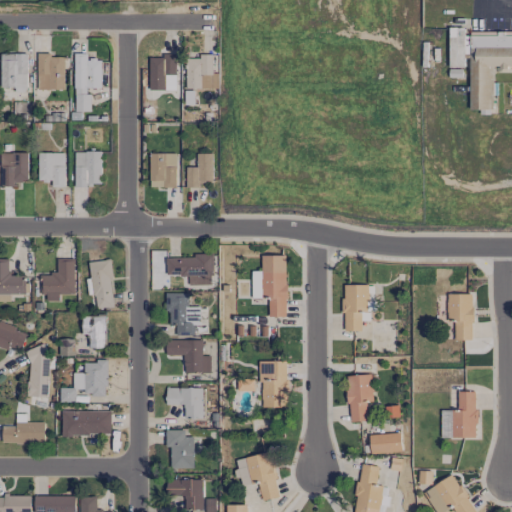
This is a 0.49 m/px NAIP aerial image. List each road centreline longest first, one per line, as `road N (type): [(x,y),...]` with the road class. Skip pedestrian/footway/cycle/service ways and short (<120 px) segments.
road 1 (residential): [(138,229),(288,230),(364,245),(511,249)]
road 2 (residential): [(138,511),(138,229)]
road 3 (residential): [(316,235),(317,476)]
road 4 (residential): [(501,249),(508,484)]
road 5 (residential): [(138,229),(127,208),(126,24)]
road 6 (residential): [(207,24),(0,23)]
road 7 (residential): [(138,470),(0,468)]
road 8 (residential): [(0,228),(138,229)]
